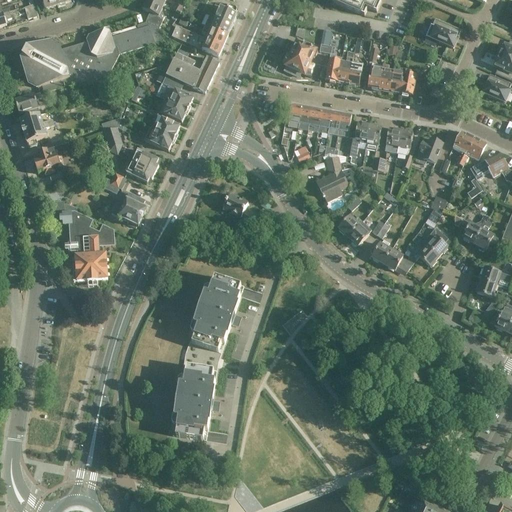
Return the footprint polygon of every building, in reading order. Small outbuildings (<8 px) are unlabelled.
[(32,19),(38,18),(34,6),(32,0),(23,0),(26,9),(25,9),(28,20),(32,19)] [(42,0),(46,11),(59,7),(56,0),(42,0)] [(145,3),(142,10),(150,14),(163,20),(164,18),(163,14),(161,13),(163,7),(145,0),(143,0),(143,2),(145,3)] [(215,6),(215,7),(207,3),(208,2),(202,0),(191,0),(188,7),(196,11),(209,16),(209,17),(232,27),(232,26),(237,16),(235,15),(236,11),(235,8),(231,6),(227,7),(226,11),(220,8),(220,9),(215,6)] [(334,0),(333,3),(364,17),(368,10),(377,14),(382,0),(334,0)] [(173,11),(176,13),(180,15),(183,8),(185,6),(178,2),(173,11)] [(0,16),(10,13),(18,11),(16,6),(8,8),(1,10),(0,7),(0,16)] [(196,11),(188,7),(185,6),(184,10),(194,15),(196,11)] [(12,20),(10,13),(0,16),(0,28),(7,27),(5,22),(12,20)] [(29,85),(31,86),(39,90),(42,89),(44,95),(64,89),(64,88),(77,83),(85,87),(107,81),(120,56),(163,43),(159,30),(163,20),(150,14),(145,24),(146,26),(138,28),(137,26),(137,27),(138,31),(112,39),(109,30),(89,36),(86,41),(87,43),(61,51),(60,46),(50,41),(28,48),(29,51),(24,61),(22,61),(29,85)] [(213,31),(228,38),(233,26),(232,26),(232,27),(209,17),(205,27),(213,31)] [(431,26),(426,38),(453,50),(457,42),(455,41),(456,38),(458,38),(461,32),(435,20),(433,26),(431,26)] [(172,38),(212,55),(219,58),(223,47),(203,39),(176,27),(172,38)] [(228,38),(213,31),(205,27),(202,33),(205,35),(203,39),(223,47),(228,38)] [(498,56),(511,62),(511,42),(510,42),(508,48),(505,47),(503,51),(501,50),(498,56)] [(292,55),(310,63),(313,58),(315,59),(318,53),(313,50),(312,49),(310,48),(310,47),(306,46),(304,45),(303,46),(297,43),(296,47),(294,46),(291,53),(292,53),(292,55)] [(391,44),(389,52),(397,54),(398,46),(391,44)] [(319,53),(320,53),(331,55),(332,48),(321,46),(319,53)] [(376,64),(378,50),(372,49),(369,63),(376,64)] [(174,60),(167,75),(163,85),(168,88),(167,88),(179,94),(184,85),(205,95),(218,64),(205,59),(202,66),(187,58),(188,56),(178,51),(177,54),(174,60)] [(340,63),(337,83),(347,85),(351,65),(353,54),(348,53),(346,64),(340,63)] [(307,69),(310,71),(313,72),(316,66),(310,63),(292,55),(290,59),(289,58),(285,65),(287,66),(286,69),(292,72),(291,74),(298,77),(299,78),(301,74),(305,76),(307,69)] [(511,62),(498,56),(495,63),(497,64),(496,68),(498,69),(495,75),(511,83),(511,82),(511,62)] [(337,83),(340,63),(335,62),(336,58),(330,57),(328,68),(326,80),(326,81),(329,82),(329,84),(335,85),(336,83),(337,83)] [(351,65),(347,85),(349,85),(348,87),(354,88),(355,86),(359,87),(360,79),(361,79),(362,74),(361,74),(363,65),(357,64),(357,66),(351,65)] [(372,91),(378,92),(379,92),(379,90),(383,67),(373,65),(371,76),(370,76),(369,81),(370,81),(369,89),(373,89),(372,91)] [(389,68),(383,67),(379,90),(390,93),(394,73),(388,72),(389,68)] [(394,73),(390,93),(401,95),(405,75),(406,70),(400,69),(399,74),(394,73)] [(162,85),(163,85),(167,75),(162,72),(157,83),(162,85)] [(422,85),(428,88),(434,75),(427,72),(422,85)] [(409,76),(405,75),(401,95),(402,95),(402,96),(408,98),(408,96),(412,97),(414,89),(415,84),(414,83),(416,75),(410,74),(409,76)] [(485,86),(482,94),(504,104),(510,92),(508,91),(511,85),(490,76),(487,83),(489,84),(487,87),(485,86)] [(165,102),(189,113),(195,101),(179,94),(167,88),(164,96),(161,95),(159,99),(165,102)] [(138,97),(144,99),(146,93),(141,90),(138,97)] [(29,121),(40,117),(36,103),(42,101),(40,96),(16,103),(20,117),(27,115),(29,121)] [(189,113),(165,102),(160,114),(164,116),(164,117),(183,126),(189,113)] [(290,118),(288,128),(298,130),(302,108),(292,106),(291,110),(290,118)] [(302,108),(298,130),(318,133),(322,111),(302,108)] [(318,133),(327,135),(332,113),(322,111),(318,133)] [(327,135),(333,136),(337,137),(341,115),(332,113),(327,135)] [(347,139),(351,117),(341,115),(337,137),(347,139)] [(40,117),(29,121),(21,123),(28,146),(29,146),(30,149),(31,150),(36,149),(37,147),(36,144),(47,140),(44,132),(54,129),(52,123),(43,126),(40,118),(40,117)] [(141,125),(150,129),(176,141),(182,129),(163,120),(158,118),(152,129),(150,125),(150,124),(143,121),(141,125)] [(126,121),(121,119),(120,119),(120,120),(117,129),(122,132),(126,121)] [(102,126),(104,133),(117,129),(120,120),(102,126)] [(356,160),(357,149),(366,151),(370,127),(358,125),(355,140),(356,140),(355,147),(349,145),(346,158),(346,163),(354,169),(356,160)] [(382,129),(370,127),(366,151),(376,152),(378,147),(379,147),(379,145),(382,129)] [(107,143),(120,138),(117,129),(104,134),(107,143)] [(176,141),(150,129),(144,142),(151,145),(170,154),(176,141)] [(398,150),(401,133),(389,131),(386,146),(391,147),(391,149),(398,150)] [(407,171),(412,158),(407,156),(410,150),(413,135),(401,133),(398,150),(397,155),(406,157),(402,169),(407,171)] [(453,149),(462,154),(463,154),(464,152),(466,153),(473,139),(461,133),(453,149)] [(120,138),(107,143),(110,152),(117,156),(123,146),(120,138)] [(478,161),(486,145),(473,139),(466,153),(464,152),(463,154),(462,154),(460,159),(466,162),(469,157),(478,161)] [(426,162),(435,165),(442,145),(441,144),(440,142),(438,141),(436,142),(430,140),(429,144),(423,142),(418,155),(415,163),(425,166),(426,162)] [(60,169),(59,166),(64,165),(62,156),(57,157),(56,156),(82,148),(80,143),(54,151),(55,153),(40,157),(41,160),(38,162),(39,165),(37,165),(39,175),(45,174),(46,177),(56,175),(55,170),(60,169)] [(298,146),(296,156),(302,158),(305,148),(298,146)] [(327,147),(320,146),(319,153),(325,154),(326,148),(327,147)] [(325,154),(325,157),(330,155),(334,156),(335,150),(326,148),(325,154)] [(133,163),(157,174),(160,168),(157,166),(159,161),(138,151),(133,163)] [(484,162),(473,169),(472,168),(469,170),(476,181),(483,177),(482,176),(488,172),(493,180),(501,175),(511,179),(511,172),(508,171),(509,171),(498,154),(484,162)] [(349,187),(342,171),(354,169),(346,163),(346,158),(338,157),(338,160),(325,162),(328,177),(316,183),(324,199),(327,204),(342,196),(340,192),(349,187)] [(362,167),(362,168),(361,174),(376,185),(378,173),(380,160),(374,159),(372,169),(364,167),(362,167)] [(457,165),(463,168),(464,168),(466,162),(460,159),(457,165)] [(441,167),(447,169),(450,163),(444,161),(441,167)] [(157,174),(133,163),(127,175),(148,185),(150,180),(153,182),(157,174)] [(123,179),(124,179),(117,175),(112,186),(121,191),(126,181),(123,179)] [(475,189),(468,194),(471,200),(483,191),(474,180),(471,182),(475,189)] [(122,193),(111,215),(138,228),(142,220),(142,219),(143,217),(147,211),(143,209),(145,204),(122,193)] [(386,193),(382,198),(388,203),(392,197),(386,193)] [(238,201),(238,200),(229,196),(223,210),(241,219),(248,222),(245,223),(249,229),(260,223),(256,217),(255,218),(244,213),(248,205),(242,202),(241,203),(238,201)] [(447,202),(436,198),(431,210),(443,213),(447,202)] [(352,213),(362,204),(357,199),(347,208),(352,213)] [(66,205),(65,205),(65,214),(74,213),(75,214),(77,210),(66,205)] [(439,221),(442,216),(434,211),(431,216),(439,221)] [(65,214),(63,214),(64,226),(69,226),(70,254),(77,253),(78,258),(76,258),(76,267),(77,274),(73,274),(74,283),(77,283),(78,283),(88,282),(88,284),(97,283),(97,282),(108,281),(106,256),(100,257),(99,249),(115,248),(114,232),(103,226),(99,233),(90,229),(93,222),(75,214),(74,213),(65,214)] [(473,225),(472,225),(471,224),(470,225),(464,222),(460,229),(466,233),(462,239),(474,246),(489,219),(484,216),(480,223),(478,224),(476,225),(473,225)] [(348,239),(362,223),(358,219),(355,223),(349,218),(338,230),(348,239)] [(484,252),(485,252),(489,245),(494,248),(498,240),(494,237),(487,233),(493,221),(489,219),(474,246),(479,249),(478,249),(479,251),(482,253),(484,252)] [(377,237),(384,226),(379,222),(372,234),(377,237)] [(362,223),(348,239),(358,248),(369,236),(368,236),(372,232),(362,223)] [(384,226),(377,237),(382,241),(390,229),(389,229),(391,226),(387,223),(385,226),(384,226)] [(426,241),(423,244),(439,258),(448,248),(444,245),(448,241),(435,230),(426,241)] [(511,235),(505,233),(502,238),(511,242),(511,235)] [(415,238),(423,244),(426,241),(419,234),(415,238)] [(412,242),(417,246),(417,247),(423,253),(418,258),(430,268),(439,258),(423,244),(415,238),(412,242)] [(511,247),(511,242),(502,238),(500,244),(511,249),(511,247)] [(384,241),(381,246),(380,245),(372,259),(383,266),(391,252),(387,249),(390,245),(384,241)] [(391,252),(383,266),(395,272),(400,275),(403,269),(408,272),(416,263),(409,259),(407,261),(403,259),(403,258),(391,252)] [(511,281),(511,278),(485,269),(484,271),(483,270),(482,275),(483,276),(481,282),(496,287),(509,291),(511,281)] [(179,418),(176,437),(206,442),(207,438),(208,432),(211,412),(216,413),(218,403),(212,402),(213,400),(217,372),(217,368),(218,363),(220,359),(221,355),(222,355),(232,326),(236,328),(240,319),(235,317),(241,298),(243,293),(245,289),(245,288),(215,278),(212,288),(208,287),(205,289),(203,295),(206,296),(196,325),(193,324),(191,331),(191,332),(192,334),(196,335),(192,345),(189,356),(188,359),(186,368),(183,388),(181,387),(179,400),(176,417),(179,418)] [(496,287),(481,282),(476,294),(492,300),(494,292),(507,296),(509,291),(496,287)] [(495,329),(507,334),(511,323),(511,311),(505,309),(502,314),(495,329)] [(468,319),(478,324),(483,316),(473,310),(468,319)] [(442,511),(424,503),(425,500),(420,498),(418,502),(422,504),(418,511),(442,511)]
